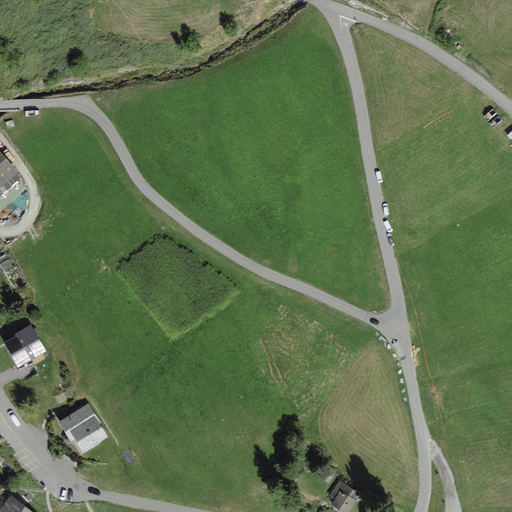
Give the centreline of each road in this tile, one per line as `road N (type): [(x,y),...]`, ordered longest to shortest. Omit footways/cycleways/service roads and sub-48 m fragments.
road 1 (residential): [(403,333),(270,274),(200,232),(147,190),(107,125),(81,104),(0,105)]
road 2 (residential): [(336,7),(403,333)]
road 3 (residential): [(176,511),(102,496),(58,475),(0,398)]
road 4 (unclassified): [(336,7),(441,55),(511,108)]
